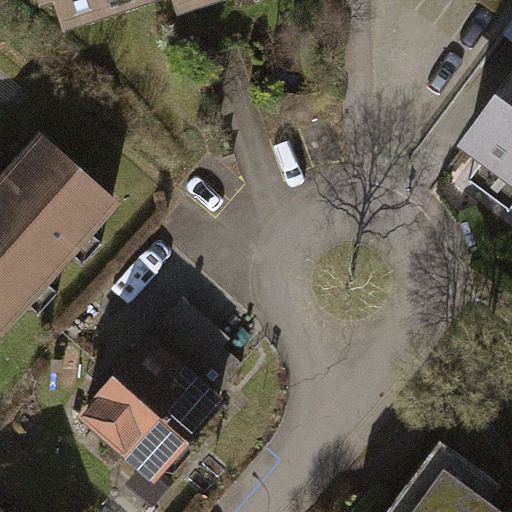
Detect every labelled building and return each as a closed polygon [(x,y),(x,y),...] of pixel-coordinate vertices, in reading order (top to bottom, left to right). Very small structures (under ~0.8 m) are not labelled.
[(47,0),(58,32),(154,0),(180,0),(185,12),(219,0),(47,0)] [(511,74),(459,148),(511,186),(511,74)] [(0,332),(108,208),(27,138),(0,170),(0,332)] [(169,480),(231,408),(148,337),(86,408),(169,480)] [(511,511),(511,505),(506,511),(505,511),(490,501),(501,484),(440,440),(387,511),(511,511)] [(12,511),(0,501),(0,511),(12,511)]
